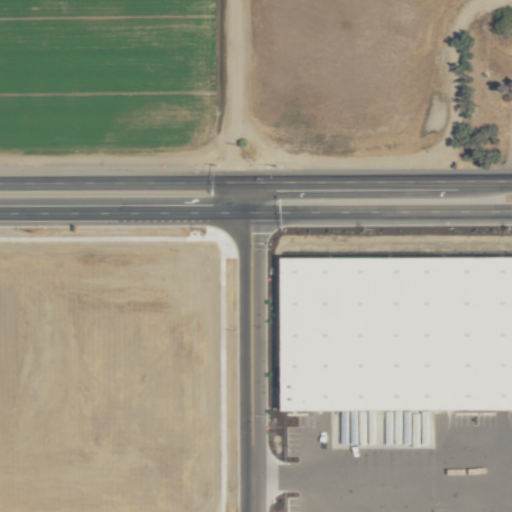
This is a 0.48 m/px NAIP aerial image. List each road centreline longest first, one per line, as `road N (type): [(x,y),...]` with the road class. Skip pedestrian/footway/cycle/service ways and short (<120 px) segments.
road 1 (primary): [(511,181),(238,181)]
road 2 (primary): [(242,211),(511,210)]
road 3 (primary): [(0,212),(242,211)]
road 4 (primary): [(238,181),(0,182)]
